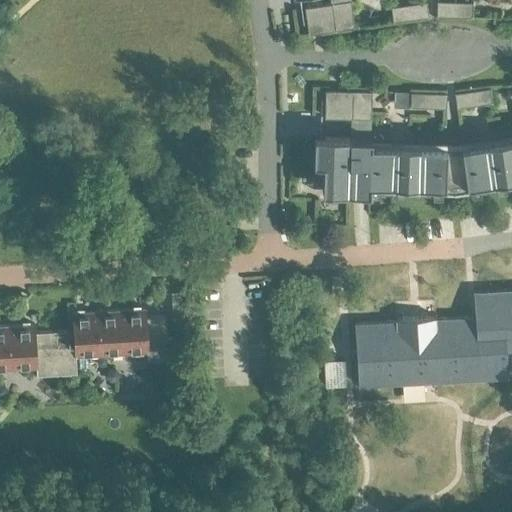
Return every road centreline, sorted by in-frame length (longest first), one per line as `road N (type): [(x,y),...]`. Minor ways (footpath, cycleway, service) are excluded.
road 1 (residential): [(264,265),(0,280)]
road 2 (residential): [(511,243),(264,265)]
road 3 (residential): [(511,47),(268,56)]
road 4 (residential): [(264,265),(268,56)]
